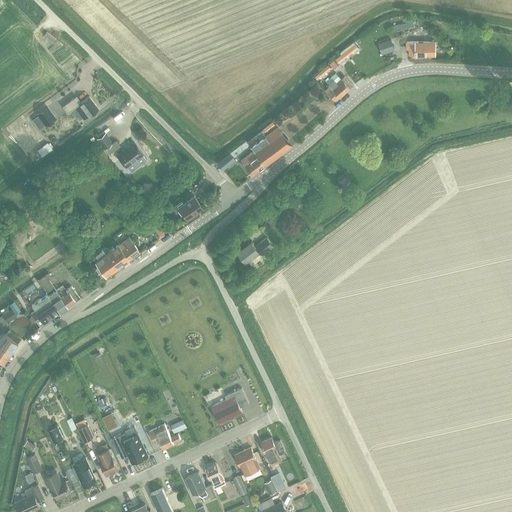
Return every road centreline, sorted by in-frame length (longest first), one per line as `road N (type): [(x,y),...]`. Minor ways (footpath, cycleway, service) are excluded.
road 1 (tertiary): [(266,173),(388,73),(418,66),(511,71)]
road 2 (unclassified): [(235,195),(35,0)]
road 3 (residential): [(68,511),(281,412)]
road 4 (tertiary): [(60,321),(235,195)]
road 5 (unclassified): [(281,412),(206,255)]
road 6 (unclassified): [(206,255),(181,258),(60,321)]
